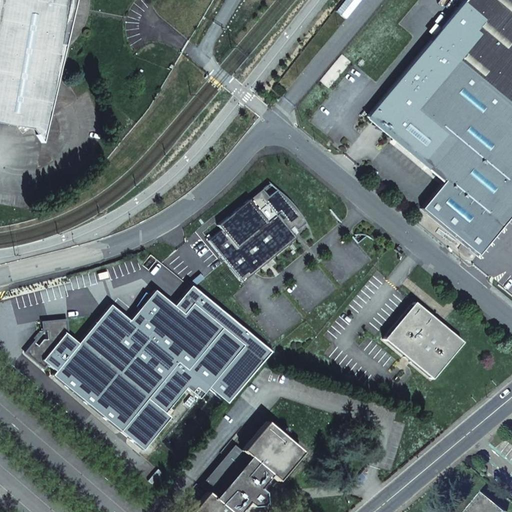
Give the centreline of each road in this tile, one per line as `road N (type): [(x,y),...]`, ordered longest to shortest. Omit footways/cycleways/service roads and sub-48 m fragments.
road 1 (unclassified): [(0,276),(139,236),(188,209),(275,125),(511,320)]
road 2 (tertiary): [(375,511),(511,397)]
road 3 (unclassified): [(122,511),(0,402)]
